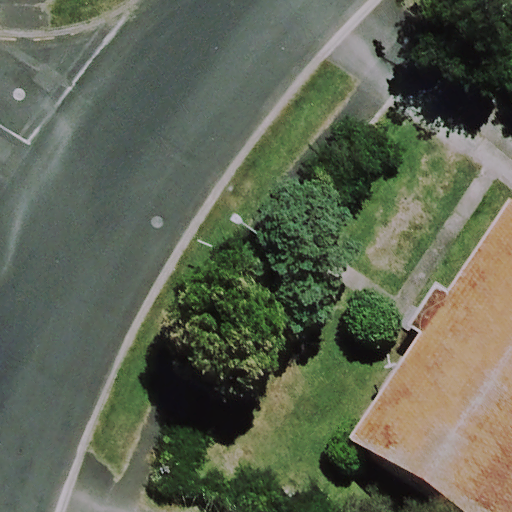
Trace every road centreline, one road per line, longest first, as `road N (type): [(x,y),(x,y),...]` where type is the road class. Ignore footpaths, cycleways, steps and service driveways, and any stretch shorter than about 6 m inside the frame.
road 1 (residential): [(0,435),(99,178)]
road 2 (residential): [(99,178),(246,0)]
